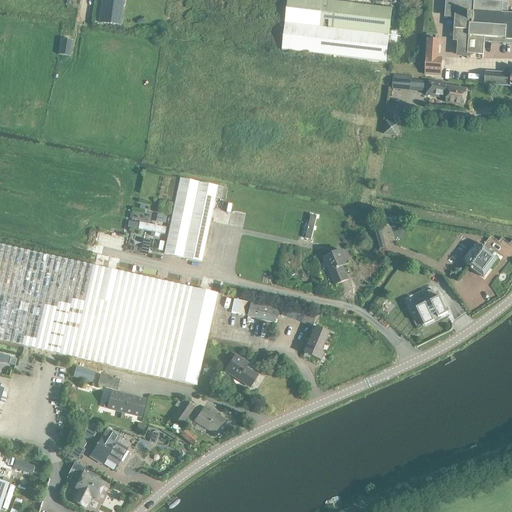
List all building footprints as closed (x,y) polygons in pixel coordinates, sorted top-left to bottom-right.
[(102,0),(103,1),(100,23),(119,26),(122,0),(102,0)] [(287,0),(282,50),(386,63),(392,8),(332,1),(321,0),(287,0)] [(458,55),(467,55),(468,55),(468,54),(484,55),(485,37),(506,38),(506,39),(511,39),(511,13),(507,13),(508,7),(508,2),(476,0),(474,0),(474,4),(448,3),(446,18),(447,18),(446,25),(454,25),(454,29),(456,29),(455,40),(460,40),(458,55)] [(72,40),(61,39),(58,54),(70,56),(72,40)] [(428,40),(426,57),(438,58),(439,41),(428,40)] [(442,58),(438,58),(426,57),(425,75),(440,76),(442,58)] [(511,74),(485,73),(484,84),(511,86),(511,74)] [(411,91),(412,80),(393,78),(392,89),(411,91)] [(445,103),(447,103),(464,106),(467,89),(429,81),(426,95),(446,99),(445,103)] [(397,137),(399,123),(386,121),(384,134),(397,137)] [(180,178),(164,254),(202,262),(218,186),(180,178)] [(128,221),(127,227),(164,234),(165,227),(140,223),(128,221)] [(370,231),(376,251),(385,248),(380,229),(370,231)] [(141,252),(148,253),(150,243),(143,241),(141,252)] [(477,242),(462,261),(468,266),(469,266),(483,277),(484,278),(485,277),(498,259),(500,261),(502,258),(494,251),(490,248),(488,251),(483,247),(482,246),(477,242)] [(0,339),(76,357),(96,266),(0,244),(0,339)] [(340,250),(319,260),(324,270),(327,269),(335,285),(352,278),(349,271),(355,269),(348,255),(343,257),(340,250)] [(217,293),(96,266),(76,357),(196,385),(217,293)] [(416,309),(415,310),(412,311),(412,312),(411,313),(417,325),(423,322),(425,326),(434,322),(434,320),(448,313),(440,297),(437,298),(432,289),(417,296),(421,306),(416,308),(416,309)] [(247,316),(246,316),(276,324),(279,310),(250,303),(249,305),(233,301),(231,312),(247,316)] [(292,319),(296,308),(284,305),(281,315),(292,319)] [(300,309),(296,308),(292,319),(313,326),(317,315),(300,309)] [(328,332),(316,327),(304,354),(320,361),(323,353),(320,351),(328,332)] [(0,354),(0,362),(7,364),(9,356),(0,354)] [(248,363),(235,356),(226,369),(232,373),(231,375),(249,387),(257,375),(246,367),(248,363)] [(92,380),(95,371),(76,366),(73,375),(92,380)] [(204,368),(202,376),(210,377),(212,370),(204,368)] [(102,385),(121,390),(124,380),(104,375),(102,385)] [(112,408),(134,414),(141,416),(145,400),(116,392),(114,403),(110,402),(109,407),(113,408),(112,408)] [(182,426),(194,408),(184,400),(171,418),(182,426)] [(215,434),(227,422),(203,407),(195,420),(215,434)] [(137,424),(135,432),(143,434),(145,426),(137,424)] [(107,428),(90,456),(103,463),(108,455),(120,462),(127,449),(117,443),(121,436),(107,428)] [(185,429),(180,435),(193,445),(198,439),(185,429)] [(78,441),(84,445),(88,439),(82,435),(78,441)] [(72,455),(79,459),(84,449),(77,445),(72,455)] [(15,459),(13,467),(32,474),(34,465),(15,459)] [(69,483),(74,485),(79,473),(74,471),(69,483)] [(104,484),(81,473),(73,491),(76,492),(70,504),(82,510),(88,498),(95,501),(104,484)] [(0,509),(9,484),(0,480),(0,509)] [(10,501),(15,485),(9,484),(4,499),(10,501)]
